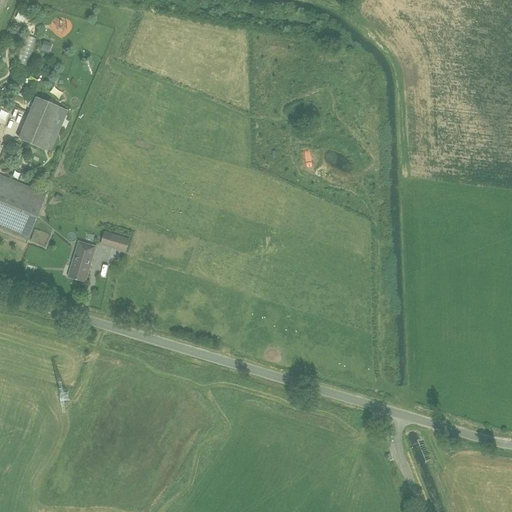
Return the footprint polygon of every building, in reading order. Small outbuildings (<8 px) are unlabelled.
[(21,57),(28,60),(38,36),(31,33),(21,57)] [(40,50),(48,52),(51,43),(44,40),(40,50)] [(34,97),(16,139),(50,152),(67,110),(34,97)] [(0,228),(27,240),(46,195),(0,175),(0,228)] [(129,240),(105,233),(101,245),(126,252),(129,240)] [(86,283),(96,248),(79,243),(68,278),(86,283)] [(429,463),(434,461),(430,451),(425,452),(429,463)]
